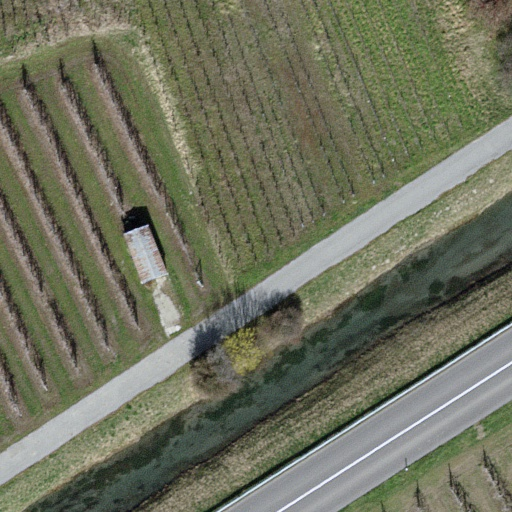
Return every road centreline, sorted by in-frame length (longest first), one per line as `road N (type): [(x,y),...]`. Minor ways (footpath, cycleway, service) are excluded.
road 1 (unclassified): [(511,131),(0,471)]
road 2 (secondary): [(279,511),(511,362)]
